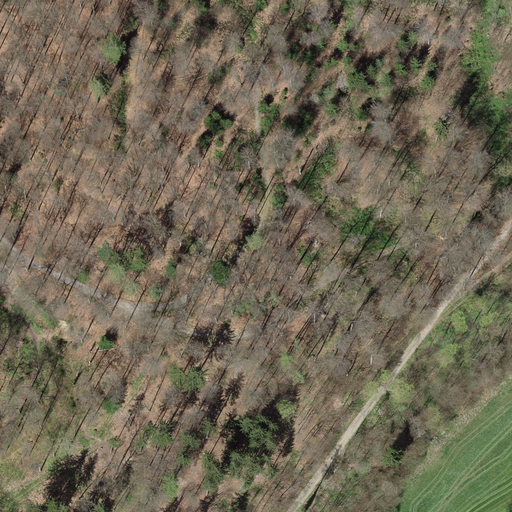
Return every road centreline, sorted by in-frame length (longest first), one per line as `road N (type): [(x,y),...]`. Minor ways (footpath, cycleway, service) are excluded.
road 1 (track): [(0,237),(38,266),(159,322),(239,335),(268,324),(319,284),(511,186)]
road 2 (track): [(291,511),(511,225)]
